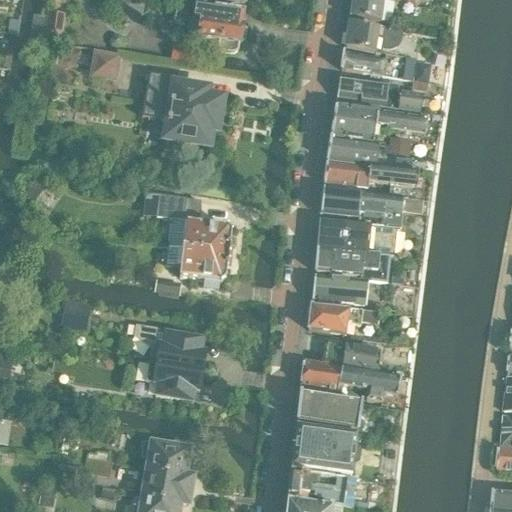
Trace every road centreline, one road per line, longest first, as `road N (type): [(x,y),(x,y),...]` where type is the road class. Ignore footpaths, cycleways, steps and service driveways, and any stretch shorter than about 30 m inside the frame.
road 1 (tertiary): [(267,511),(330,0)]
road 2 (residential): [(482,484),(511,279)]
